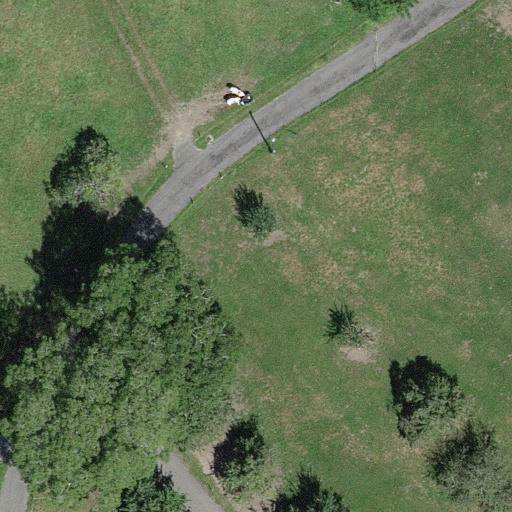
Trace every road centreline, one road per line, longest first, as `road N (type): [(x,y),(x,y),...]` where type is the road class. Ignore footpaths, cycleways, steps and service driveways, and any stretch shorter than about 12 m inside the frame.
road 1 (residential): [(14,511),(20,463),(48,380),(125,252),(203,165),(445,0)]
road 2 (track): [(211,511),(94,363),(67,348)]
road 3 (track): [(109,0),(203,165)]
